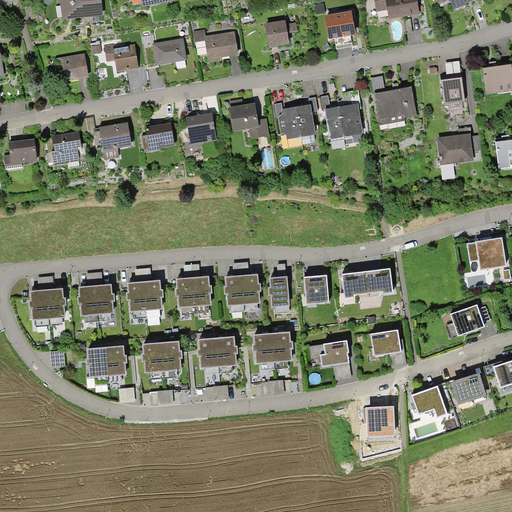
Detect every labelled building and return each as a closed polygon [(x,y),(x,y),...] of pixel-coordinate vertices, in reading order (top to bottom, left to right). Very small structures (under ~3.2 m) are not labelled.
[(103,15),(101,0),(59,0),(62,19),(103,15)] [(374,0),(376,12),(387,10),(389,19),(413,15),(419,14),(417,0),(374,0)] [(474,0),(437,0),(439,3),(448,0),(450,0),(454,9),(466,5),(465,3),(470,2),(474,0)] [(41,3),(28,7),(32,19),(45,15),(41,3)] [(324,3),(314,5),(316,14),(325,13),(324,3)] [(356,34),(352,11),(325,15),(329,39),(335,38),(351,35),(356,34)] [(286,24),(285,20),(264,23),(269,47),(275,46),(290,43),(288,33),(286,24)] [(296,22),(286,24),(288,33),(298,31),(296,22)] [(205,29),(193,31),(195,42),(205,40),(204,36),(206,36),(205,29)] [(206,36),(204,36),(205,40),(209,63),(221,61),(220,57),(234,55),(238,55),(235,31),(206,36)] [(353,46),(351,35),(335,38),(337,49),(353,46)] [(183,38),(152,43),(153,46),(156,65),(158,64),(187,59),(183,38)] [(114,43),(104,45),(107,62),(115,60),(117,72),(131,69),(139,68),(135,44),(114,47),(114,43)] [(100,45),(91,46),(93,54),(101,53),(100,45)] [(153,46),(144,48),(147,69),(159,67),(158,64),(156,65),(153,46)] [(85,53),(56,58),(60,82),(81,78),(89,77),(85,53)] [(461,77),(459,61),(445,62),(447,79),(461,77)] [(490,67),(483,68),(486,94),(511,90),(511,67),(511,64),(497,66),(493,67),(490,67)] [(385,91),(382,76),(371,78),(374,94),(375,93),(385,91)] [(447,79),(441,80),(444,103),(448,103),(462,101),(465,101),(462,77),(461,77),(447,79)] [(385,91),(375,93),(379,113),(377,114),(379,125),(381,125),(405,120),(405,117),(417,115),(411,86),(399,89),(396,89),(394,90),(385,91)] [(358,90),(342,93),(343,98),(344,106),(358,103),(359,109),(361,108),(358,90)] [(328,95),(321,96),(324,109),(330,108),(328,95)] [(309,98),(310,104),(311,104),(312,111),(318,110),(316,97),(309,98)] [(229,101),(230,107),(237,106),(243,105),(242,99),(229,101)] [(463,108),(462,101),(448,103),(449,110),(463,108)] [(230,107),(229,107),(233,132),(249,129),(259,127),(258,120),(255,103),(243,105),(237,106),(230,107)] [(330,108),(324,109),(330,139),(363,133),(359,109),(358,103),(344,106),(343,106),(339,107),(334,107),(330,108)] [(283,109),(282,109),(282,113),(278,117),(281,133),(286,135),(287,139),(316,135),(312,111),(311,104),(310,104),(302,105),(290,107),(283,109)] [(199,115),(186,117),(191,146),(203,144),(203,142),(217,140),(212,112),(199,115)] [(93,117),(79,119),(81,134),(93,132),(93,129),(95,128),(93,117)] [(267,118),(258,120),(259,127),(249,129),(251,138),(269,135),(267,118)] [(112,124),(99,127),(100,128),(103,148),(103,150),(105,160),(119,157),(118,148),(132,146),(128,122),(112,124)] [(171,122),(145,127),(147,135),(150,152),(160,150),(160,148),(175,145),(171,122)] [(103,148),(100,128),(95,128),(93,129),(93,132),(96,149),(103,148)] [(60,134),(52,136),(52,138),(54,150),(52,151),(54,164),(79,159),(77,148),(82,147),(79,131),(60,134)] [(459,135),(437,138),(440,165),(474,161),(473,150),(471,136),(470,133),(465,134),(459,135)] [(150,152),(147,135),(142,136),(144,152),(150,152)] [(479,135),(471,136),(473,150),(481,149),(479,135)] [(502,138),(495,139),(499,168),(511,166),(511,136),(509,137),(506,138),(502,138)] [(35,138),(8,142),(10,155),(4,155),(5,167),(6,166),(22,165),(22,163),(37,160),(35,138)] [(485,240),(475,241),(476,242),(478,260),(480,270),(507,266),(502,237),(485,240)] [(478,260),(476,242),(467,244),(470,262),(478,260)] [(233,263),(234,276),(242,275),(249,275),(248,262),(233,263)] [(183,265),(184,278),(192,277),(200,277),(199,264),(183,265)] [(277,264),(278,277),(286,276),(285,264),(277,264)] [(135,269),(136,282),(144,281),(152,281),(151,268),(135,269)] [(379,269),(366,271),(369,293),(383,291),(383,294),(393,292),(390,268),(379,269)] [(510,269),(503,270),(504,280),(511,279),(510,269)] [(369,293),(366,271),(354,272),(342,274),(345,299),(355,297),(355,294),(369,293)] [(86,273),(87,286),(95,285),(103,285),(102,272),(86,273)] [(242,275),(244,304),(257,303),(261,303),(260,292),(261,291),(261,283),(259,283),(258,274),(252,274),(249,275),(242,275)] [(244,304),(242,275),(234,276),(231,276),(225,277),(226,286),(224,286),(225,294),(226,294),(227,306),(231,305),(244,304)] [(316,276),(304,277),(306,304),(329,302),(327,275),(316,276)] [(38,277),(39,290),(47,290),(54,289),(53,276),(38,277)] [(192,277),(195,306),(208,305),(211,305),(210,293),(212,293),(211,285),(209,285),(209,276),(203,276),(200,277),(192,277)] [(276,277),(269,278),(270,287),(268,287),(269,295),(271,295),(272,307),(275,307),(289,306),(287,276),(286,276),(278,277),(276,277)] [(195,306),(192,277),(184,278),(181,278),(176,279),(176,288),(175,288),(175,296),(177,296),(178,308),(181,307),(195,306)] [(144,281),(146,311),(160,309),(163,309),(162,298),(164,298),(163,289),(161,290),(160,280),(154,281),(152,281),(144,281)] [(146,311),(144,281),(136,282),(133,282),(127,283),(128,292),(126,292),(127,300),(129,300),(130,312),(133,312),(146,311)] [(95,285),(98,314),(111,313),(114,313),(113,302),(115,301),(114,293),(112,294),(112,284),(106,284),(103,285),(95,285)] [(98,314),(95,285),(87,286),(84,286),(79,287),(79,296),(77,296),(78,304),(80,304),(81,316),(84,315),(98,314)] [(47,290),(49,319),(63,318),(66,317),(65,306),(67,306),(66,298),(64,298),(63,288),(57,289),(54,289),(47,290)] [(49,319),(47,290),(39,290),(36,290),(30,291),(31,300),(29,300),(30,309),(32,308),(33,320),(36,320),(49,319)] [(257,303),(244,304),(245,312),(258,311),(257,303)] [(245,312),(244,304),(231,305),(231,313),(245,312)] [(477,304),(451,314),(458,335),(481,328),(485,326),(483,322),(479,308),(477,304)] [(208,305),(195,306),(195,314),(209,313),(208,305)] [(195,314),(195,306),(181,307),(182,315),(195,314)] [(486,306),(479,308),(483,322),(490,320),(486,306)] [(160,309),(146,311),(147,318),(160,317),(160,309)] [(147,318),(146,311),(133,312),(133,319),(147,318)] [(111,313),(98,314),(98,322),(112,321),(111,313)] [(98,322),(98,314),(84,315),(85,323),(98,322)] [(63,318),(49,319),(50,326),(63,325),(63,318)] [(50,326),(49,319),(36,320),(36,327),(50,326)] [(398,330),(371,334),(374,356),(392,353),(402,352),(398,330)] [(272,333),(274,362),(288,361),(292,361),(291,349),(293,349),(293,344),(293,341),(290,341),(290,332),(272,333)] [(274,362),(272,333),(253,335),(254,344),(252,344),(252,347),(253,352),(255,352),(256,364),(261,363),(274,362)] [(217,338),(219,367),(232,366),(237,365),(236,354),(238,354),(238,349),(237,346),(235,346),(234,336),(217,338)] [(219,367),(217,338),(198,339),(198,349),(197,349),(197,352),(197,357),(199,357),(200,368),(205,368),(219,367)] [(347,340),(324,344),(325,354),(320,354),(322,367),(333,365),(349,363),(348,352),(349,352),(347,340)] [(161,342),(164,372),(177,370),(181,370),(181,359),(183,359),(182,353),(182,350),(180,350),(179,341),(161,342)] [(164,372),(161,342),(142,344),(143,354),(141,354),(142,357),(142,362),(144,362),(145,373),(150,373),(164,372)] [(106,347),(108,376),(122,375),(126,375),(125,363),(127,363),(127,358),(127,355),(124,355),(124,346),(106,347)] [(108,376),(106,347),(87,349),(88,358),(86,358),(86,361),(87,366),(89,366),(90,378),(95,377),(108,376)] [(64,350),(50,352),(51,366),(65,365),(64,350)] [(511,360),(508,362),(493,366),(500,389),(511,384),(511,360)] [(288,361),(274,362),(275,370),(288,368),(288,361)] [(275,370),(274,362),(261,363),(261,371),(275,370)] [(352,377),(349,363),(333,365),(336,380),(352,377)] [(232,366),(219,367),(220,374),(233,373),(232,366)] [(220,374),(219,367),(205,368),(206,375),(220,374)] [(177,370),(164,372),(164,379),(178,378),(177,370)] [(164,379),(164,372),(150,373),(151,380),(164,379)] [(466,377),(451,382),(458,405),(487,396),(479,373),(466,377)] [(122,375),(108,376),(109,383),(122,382),(122,375)] [(109,383),(108,376),(95,377),(95,384),(109,383)] [(283,380),(268,381),(269,396),(285,394),(283,380)] [(228,385),(213,386),(214,400),(229,399),(228,385)] [(438,385),(412,395),(419,415),(434,409),(437,417),(448,413),(438,385)] [(134,387),(119,389),(120,403),(135,401),(134,387)] [(172,390),(158,391),(159,405),(173,404),(172,390)] [(385,406),(366,407),(367,437),(396,436),(394,406),(385,406)]
